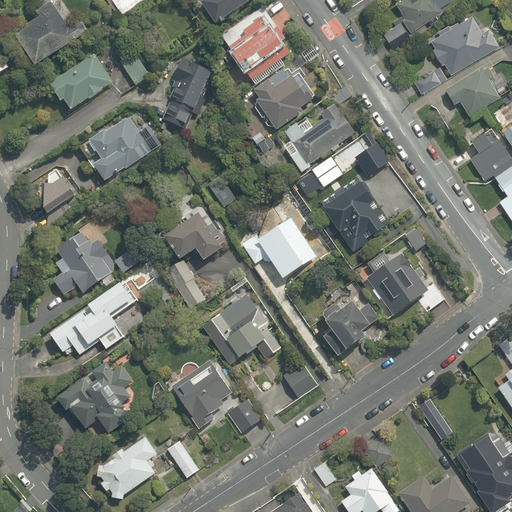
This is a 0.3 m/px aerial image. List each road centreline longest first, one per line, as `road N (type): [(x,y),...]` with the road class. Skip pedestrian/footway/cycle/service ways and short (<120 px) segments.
road 1 (residential): [(193,511),(511,292)]
road 2 (residential): [(511,286),(311,0)]
road 3 (residential): [(0,197),(7,238),(3,425),(70,511)]
